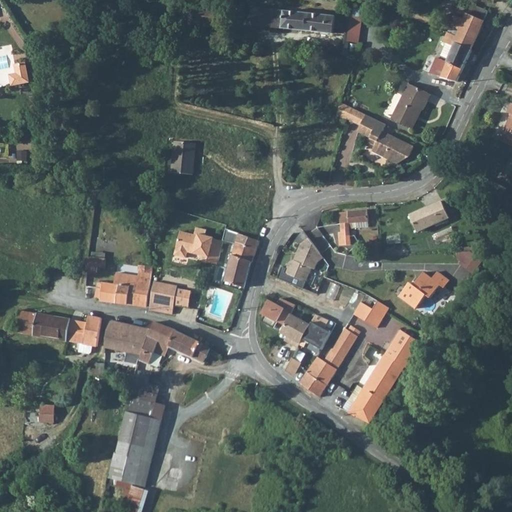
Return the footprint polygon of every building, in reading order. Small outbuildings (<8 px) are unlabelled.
[(458,37),(455,43),(472,51),(489,12),(475,6),(476,5),(471,3),(467,12),(462,10),(459,11),(452,26),(461,30),(458,37)] [(229,14),(242,15),(242,7),(236,6),(230,6),(229,14)] [(194,7),(192,27),(224,30),(226,10),(194,7)] [(301,31),(346,35),(349,17),(304,12),(255,8),(253,26),(301,31)] [(364,16),(350,15),(348,40),(362,41),(364,16)] [(458,37),(449,32),(444,42),(448,44),(442,59),(438,57),(431,71),(456,83),(462,73),(472,51),(455,43),(458,37)] [(25,63),(15,65),(17,74),(10,75),(12,86),(29,82),(25,63)] [(434,89),(428,86),(419,82),(411,78),(407,88),(400,104),(395,114),(415,123),(424,103),(427,104),(434,89)] [(341,103),(337,117),(348,119),(361,126),(366,115),(344,104),(341,103)] [(511,141),(511,104),(507,113),(511,116),(502,136),(511,141)] [(387,125),(366,115),(361,126),(358,132),(371,138),(368,143),(376,146),(373,152),(398,165),(409,158),(415,147),(383,132),(387,125)] [(175,142),(172,173),(194,175),(196,144),(175,142)] [(16,162),(16,176),(27,176),(27,162),(16,162)] [(257,170),(249,202),(266,207),(267,203),(272,185),(274,175),(267,172),(257,170)] [(489,170),(478,192),(490,199),(495,191),(502,177),(489,170)] [(495,191),(490,199),(499,205),(506,191),(511,182),(502,177),(495,191)] [(97,196),(119,198),(111,184),(98,183),(97,196)] [(511,194),(506,191),(499,205),(506,208),(511,196),(511,194)] [(434,205),(410,215),(418,231),(449,217),(442,201),(434,205)] [(357,222),(368,221),(367,210),(340,213),(341,223),(341,224),(342,232),(339,232),(340,245),(351,244),(350,236),(349,231),(349,228),(357,227),(357,222)] [(241,234),(239,233),(233,257),(250,262),(252,263),(257,249),(261,242),(257,241),(256,240),(240,235),(241,234)] [(187,254),(201,257),(202,254),(208,255),(208,259),(207,263),(217,265),(219,259),(220,253),(222,243),(213,241),(213,239),(197,236),(197,237),(179,234),(175,256),(186,259),(187,254)] [(316,246),(310,238),(302,244),(294,261),(291,262),(286,273),(308,282),(313,268),(316,269),(319,262),(325,258),(316,246)] [(90,257),(88,272),(97,273),(97,269),(98,258),(90,257)] [(250,262),(233,257),(226,282),(238,286),(244,288),(248,270),(250,262)] [(111,259),(98,258),(97,269),(110,270),(111,259)] [(400,296),(416,307),(417,306),(426,293),(431,297),(441,284),(445,286),(450,280),(438,271),(433,277),(425,271),(415,284),(410,281),(400,296)] [(118,274),(116,285),(120,285),(117,303),(122,303),(146,307),(151,290),(152,278),(138,276),(118,274)] [(153,290),(150,311),(173,315),(175,305),(189,307),(192,292),(178,289),(180,282),(155,277),(153,290)] [(99,282),(97,297),(98,298),(101,298),(101,301),(102,302),(117,303),(120,285),(116,285),(99,282)] [(356,313),(355,315),(377,328),(387,311),(390,308),(380,302),(379,302),(367,294),(356,313)] [(297,305),(282,298),(279,303),(270,299),(263,312),(266,314),(262,321),(275,327),(279,321),(286,325),(292,314),(297,305)] [(15,331),(68,341),(72,324),(73,320),(19,310),(15,331)] [(311,325),(292,314),(286,325),(282,332),(288,335),(294,338),(292,342),(299,347),(301,344),(302,342),(311,325)] [(330,320),(317,314),(311,325),(302,342),(301,344),(306,346),(309,341),(322,348),(333,331),(327,327),(330,320)] [(72,324),(68,341),(80,343),(79,353),(87,354),(91,352),(92,345),(97,346),(102,317),(89,315),(87,322),(80,321),(79,326),(72,324)] [(151,328),(113,320),(110,321),(108,329),(107,330),(105,347),(128,351),(126,361),(139,362),(140,359),(142,353),(152,329),(151,328)] [(142,353),(140,359),(151,363),(160,340),(209,365),(214,355),(201,343),(154,322),(151,328),(152,329),(142,353)] [(343,332),(341,335),(354,343),(360,334),(355,331),(356,329),(352,326),(350,328),(347,326),(343,332)] [(402,330),(392,345),(412,359),(420,346),(422,343),(402,330)] [(302,381),(301,382),(320,397),(354,343),(341,335),(325,360),(318,356),(308,371),(302,381)] [(392,345),(365,387),(385,400),(405,367),(407,368),(412,359),(392,345)] [(302,362),(294,357),(288,368),(296,373),(302,362)] [(91,375),(105,377),(105,364),(92,363),(91,375)] [(105,364),(105,377),(112,378),(114,365),(105,364)] [(296,373),(288,368),(286,371),(294,377),(296,373)] [(138,371),(133,389),(146,393),(151,374),(138,371)] [(356,388),(350,399),(356,403),(365,388),(359,384),(356,388)] [(356,403),(350,399),(344,408),(350,411),(349,413),(369,423),(370,423),(379,410),(385,400),(365,387),(365,388),(356,403)] [(110,478),(108,485),(114,486),(116,480),(136,484),(142,460),(151,419),(140,415),(146,393),(133,389),(131,399),(126,413),(127,413),(112,478),(110,478)] [(42,405),(41,413),(55,414),(56,406),(42,405)] [(55,414),(41,413),(41,422),(55,423),(55,414)] [(119,510),(118,511),(130,511),(136,488),(130,487),(124,511),(119,510)] [(136,488),(130,511),(137,511),(143,490),(136,488)]
